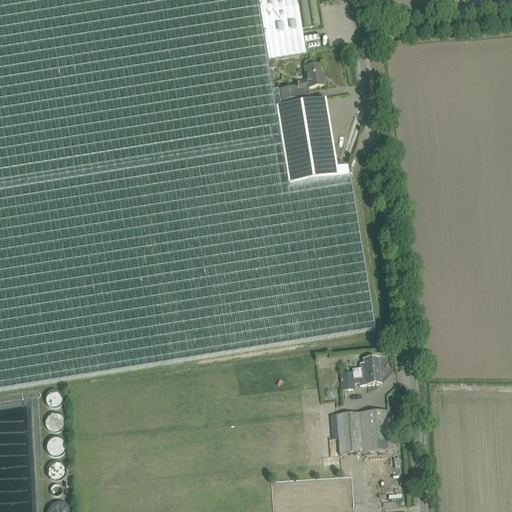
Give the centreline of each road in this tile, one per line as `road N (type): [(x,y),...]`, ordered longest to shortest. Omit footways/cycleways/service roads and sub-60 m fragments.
road 1 (unclassified): [(422,511),(401,300),(356,39)]
road 2 (unclassified): [(511,27),(356,39)]
